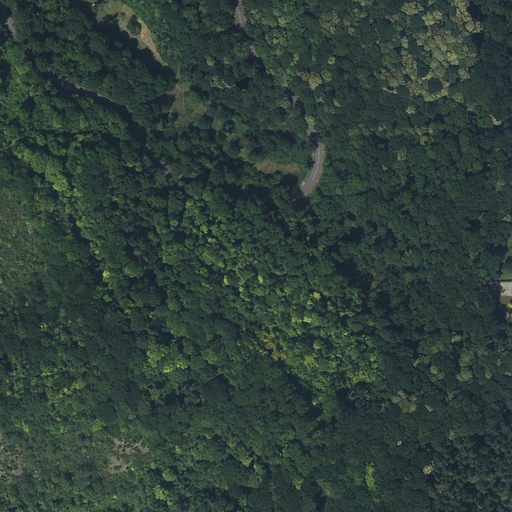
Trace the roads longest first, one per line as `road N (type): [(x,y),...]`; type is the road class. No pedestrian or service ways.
road 1 (secondary): [(236,0),(261,63),(307,113),(320,140),(311,183),(281,202),(170,173),(127,116),(55,78),(0,11)]
road 2 (track): [(316,130),(206,119),(93,0)]
